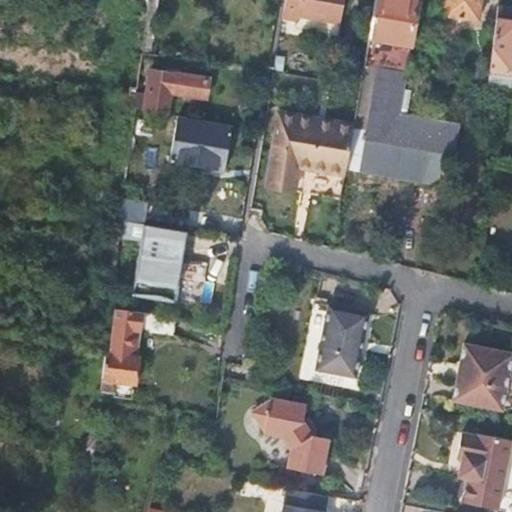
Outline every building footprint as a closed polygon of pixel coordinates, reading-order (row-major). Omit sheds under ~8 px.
[(148,0),(142,54),(151,55),(158,3),(160,2),(163,1),(163,0),(188,0),(191,3),(195,5),(213,8),(214,0),(148,0)] [(341,23),(344,0),(291,0),(288,18),(302,21),(303,15),(341,23)] [(420,0),(375,0),(365,64),(381,66),(362,173),(427,184),(455,167),(460,132),(398,120),(420,0)] [(444,0),(442,15),(476,20),(478,0),(444,0)] [(511,2),(499,0),(498,7),(511,8),(511,68),(511,73),(511,2)] [(511,68),(511,8),(498,7),(490,71),(511,73),(511,68)] [(151,70),(148,96),(146,111),(169,114),(172,94),(205,98),(208,78),(151,70)] [(148,96),(137,94),(135,110),(146,112),(146,111),(148,96)] [(300,166),(346,174),(354,127),(354,124),(281,111),(268,185),(295,190),(300,166)] [(232,133),(197,126),(190,166),(225,172),(232,133)] [(176,299),(184,242),(141,235),(132,291),(176,299)] [(330,306),(318,371),(357,379),(370,314),(330,306)] [(108,352),(104,351),(99,388),(113,390),(115,380),(133,383),(133,380),(137,377),(138,372),(138,366),(135,363),(137,356),(130,355),(134,331),(169,337),(172,319),(114,308),(108,352)] [(511,375),(511,376),(511,369),(511,355),(465,347),(462,362),(456,368),(454,383),(457,387),(455,404),(504,413),(508,393),(511,393),(511,375)] [(308,407),(271,400),(269,404),(251,414),(264,427),(264,433),(283,437),(293,451),(289,471),(323,478),(329,443),(318,441),(318,434),(311,423),(306,421),(308,407)] [(471,471),(469,482),(464,507),(492,511),(500,511),(511,450),(511,443),(478,436),(477,440),(463,437),(458,461),(463,462),(462,470),(471,471)] [(460,481),(469,482),(471,471),(462,470),(460,481)] [(327,498),(287,490),(282,511),(325,511),(327,498)]
